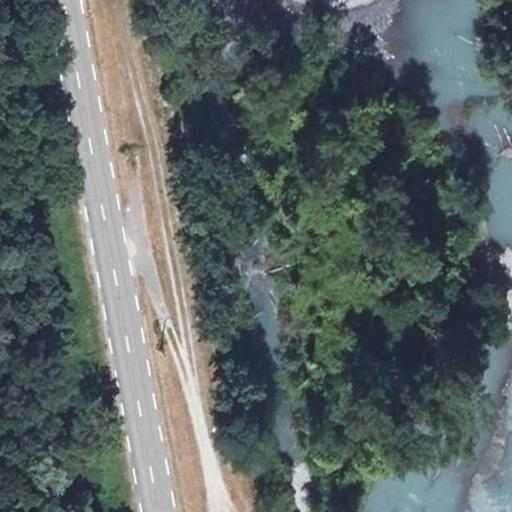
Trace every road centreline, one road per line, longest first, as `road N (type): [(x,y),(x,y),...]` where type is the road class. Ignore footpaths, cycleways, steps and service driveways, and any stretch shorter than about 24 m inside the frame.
road 1 (track): [(116,0),(151,144),(215,511)]
road 2 (primary): [(61,0),(155,511)]
road 3 (track): [(107,248),(135,236),(134,76)]
road 4 (track): [(135,236),(196,392)]
